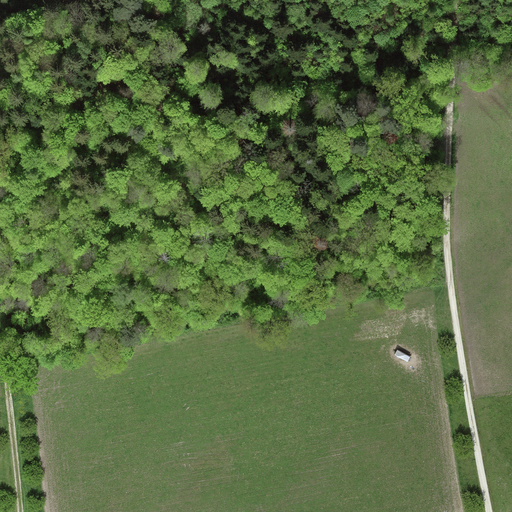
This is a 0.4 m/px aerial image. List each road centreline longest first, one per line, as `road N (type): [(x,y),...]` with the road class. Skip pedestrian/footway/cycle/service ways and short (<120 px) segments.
road 1 (track): [(488,511),(446,237),(455,0)]
road 2 (track): [(18,511),(0,345)]
